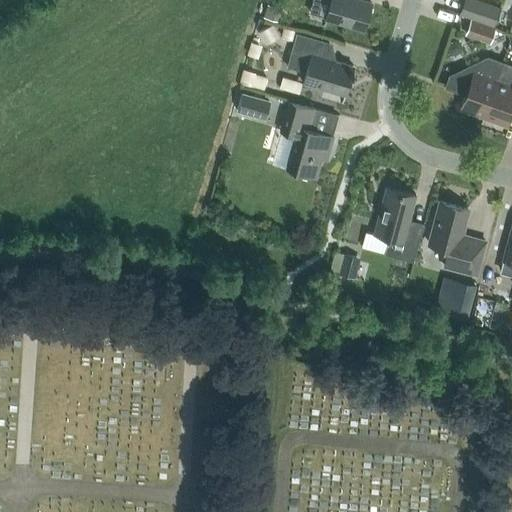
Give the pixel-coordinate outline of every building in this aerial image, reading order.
[(326,17),(364,28),(372,3),(361,0),(322,0),(330,2),(326,17)] [(501,6),(482,0),(464,0),(460,13),(494,25),(501,6)] [(263,16),(278,20),(281,8),(267,4),(263,16)] [(470,18),(465,34),(490,42),(495,26),(470,18)] [(272,23),(258,30),(266,45),(280,38),(272,23)] [(294,29),(284,27),(282,37),(292,39),(294,29)] [(345,95),(354,66),(319,56),(323,40),(296,33),(287,66),(306,72),(303,82),(345,95)] [(460,108),(483,116),(497,79),(503,63),(487,58),(451,75),(447,86),(466,93),(460,108)] [(302,82),(282,76),(279,87),(298,93),(302,82)] [(511,84),(497,79),(483,116),(507,125),(511,111),(511,84)] [(265,119),(271,100),(242,92),(237,111),(265,119)] [(288,101),(280,130),(295,135),(286,167),(316,176),(324,148),(330,149),(334,135),(309,129),(315,108),(288,101)] [(416,194),(386,186),(374,233),(392,238),(388,254),(413,260),(421,228),(408,225),(416,194)] [(429,243),(448,249),(444,265),(476,274),(485,240),(461,234),(468,208),(441,201),(429,243)] [(511,223),(502,259),(511,261),(511,223)] [(344,253),(339,273),(351,276),(356,256),(344,253)] [(453,292),(445,290),(440,311),(467,319),(475,290),(456,284),(453,292)] [(218,511),(220,511),(222,489),(204,488),(202,511),(218,511)]
